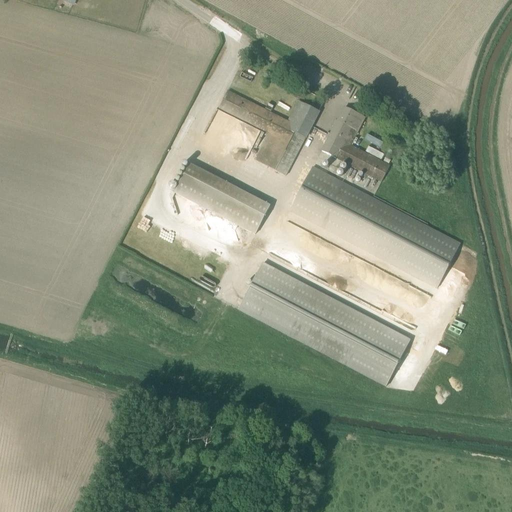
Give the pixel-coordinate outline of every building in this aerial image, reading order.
[(296,105),(288,122),(236,96),(227,92),(219,108),(228,113),(270,134),(256,161),(277,172),(286,176),(319,112),(298,101),(296,105)] [(334,128),(322,152),(381,184),(390,167),(351,146),(365,118),(345,108),(337,122),(335,120),(332,126),(334,128)] [(190,164),(175,194),(255,236),(270,206),(190,164)] [(460,245),(322,172),(313,168),(290,212),(437,289),(460,245)] [(411,341),(263,263),(238,311),(385,390),(411,341)]
